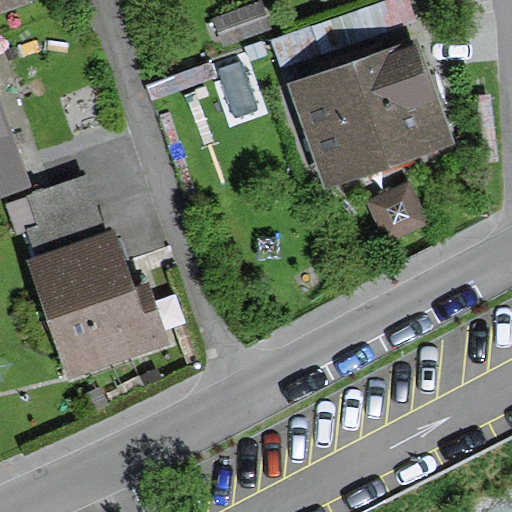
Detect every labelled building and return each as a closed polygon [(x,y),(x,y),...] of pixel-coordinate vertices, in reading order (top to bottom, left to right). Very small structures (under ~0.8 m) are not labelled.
[(216,19),(224,43),(267,28),(259,4),(216,19)] [(301,90),(329,170),(438,132),(410,52),(382,62),(376,46),(325,65),(331,80),(301,90)] [(0,176),(9,174),(0,148),(0,176)] [(84,176),(28,195),(39,225),(94,206),(84,176)] [(144,301),(130,306),(94,206),(39,225),(28,229),(73,365),(157,337),(144,301)]
